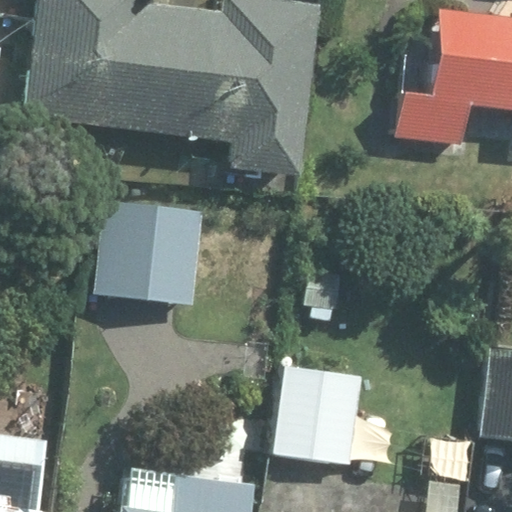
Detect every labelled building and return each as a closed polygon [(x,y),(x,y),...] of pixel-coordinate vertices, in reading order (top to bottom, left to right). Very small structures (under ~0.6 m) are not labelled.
[(295,179),(308,1),(296,0),(212,0),(212,9),(143,5),(143,0),(28,0),(19,124),(222,138),(220,174),(295,179)] [(511,13),(426,9),(424,43),(394,41),(388,140),(458,144),(460,111),(510,114),(508,136),(511,136),(511,13)] [(190,209),(98,202),(91,297),(182,303),(190,209)] [(335,324),(337,270),(301,269),(299,308),(307,309),(306,322),(335,324)] [(357,377),(276,369),(267,458),(348,466),(357,377)] [(30,511),(38,439),(0,434),(0,511),(30,511)] [(94,511),(238,511),(241,485),(120,474),(117,508),(95,506),(94,511)]
